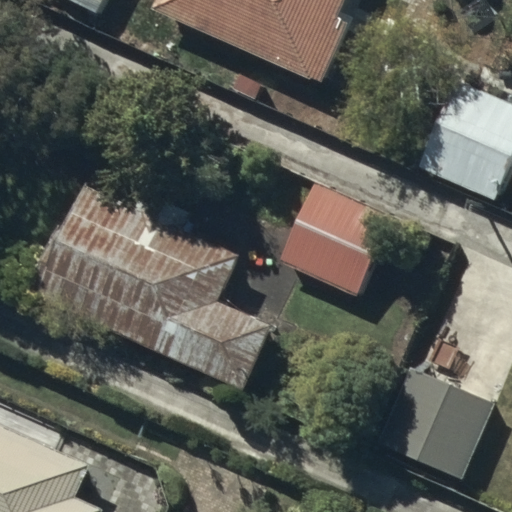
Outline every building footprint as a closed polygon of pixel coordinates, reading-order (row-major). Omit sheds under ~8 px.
[(158,0),(326,74),(351,16),(339,11),(343,0),(158,0)] [(511,160),(511,99),(458,77),(421,161),(497,194),(511,160)] [(245,249),(92,180),(46,282),(248,373),(274,314),(225,292),(245,249)] [(391,212),(318,180),(286,253),(359,285),(391,212)] [(495,399),(413,365),(382,438),(464,473),(495,399)] [(94,457),(0,415),(0,511),(100,511),(105,502),(79,491),(94,457)]
